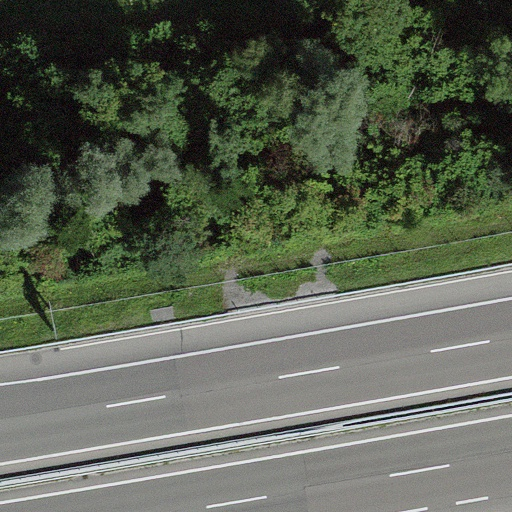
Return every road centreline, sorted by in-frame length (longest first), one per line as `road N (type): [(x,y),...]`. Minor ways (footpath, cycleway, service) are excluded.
road 1 (motorway): [(511,338),(0,426)]
road 2 (motorway): [(192,511),(511,457)]
